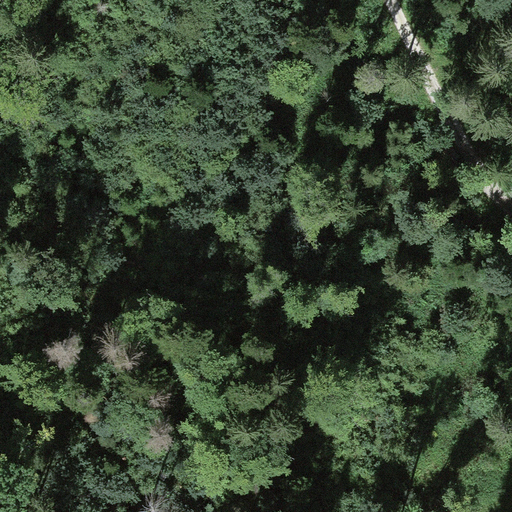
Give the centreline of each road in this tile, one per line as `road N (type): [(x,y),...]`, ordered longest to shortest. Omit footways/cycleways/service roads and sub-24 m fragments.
road 1 (track): [(259,511),(247,448),(228,416),(147,343),(75,235),(0,144)]
road 2 (track): [(393,0),(445,123),(480,180),(511,212)]
